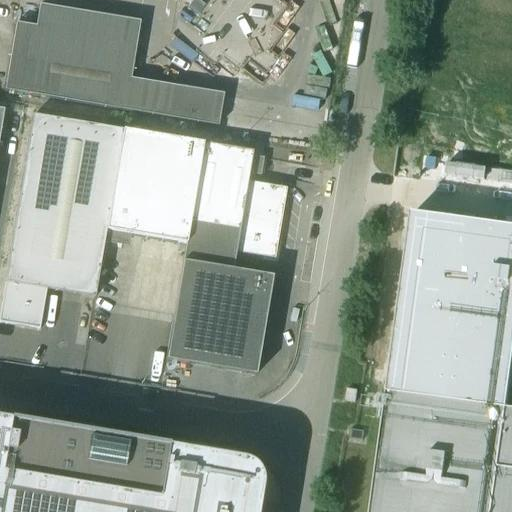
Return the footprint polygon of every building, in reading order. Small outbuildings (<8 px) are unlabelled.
[(130,81),(139,24),(38,7),(35,29),(15,25),(4,92),(217,128),(222,96),(130,81)] [(77,297),(105,130),(32,118),(0,308),(0,324),(39,331),(45,292),(77,297)] [(185,246),(201,146),(105,130),(77,297),(93,300),(104,240),(127,244),(128,237),(185,246)] [(259,178),(262,160),(250,158),(251,154),(201,146),(185,246),(165,363),(254,378),(271,279),(231,273),(234,254),(274,261),(286,191),(246,184),(247,176),(259,178)] [(355,404),(357,393),(347,391),(345,403),(355,404)] [(511,511),(511,412),(387,396),(371,511),(511,511)] [(248,466),(239,462),(0,422),(0,511),(255,511),(259,490),(258,481),(255,472),(248,466)]
